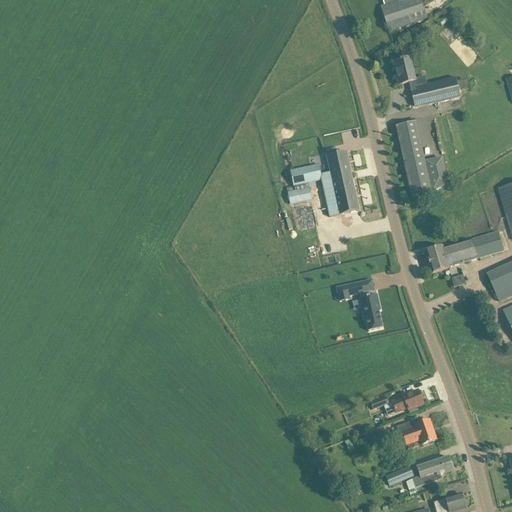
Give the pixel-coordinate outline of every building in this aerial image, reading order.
[(399,0),(384,5),(380,6),(386,25),(425,12),(420,0),(399,0)] [(377,15),(368,20),(375,35),(384,31),(377,15)] [(409,53),(407,45),(400,47),(402,54),(409,53)] [(461,96),(457,78),(425,86),(423,77),(414,80),(409,59),(400,61),(400,62),(394,63),(396,72),(398,77),(397,77),(399,86),(410,83),(412,89),(411,89),(415,107),(461,96)] [(396,127),(412,198),(432,194),(448,186),(443,160),(425,163),(416,123),(396,127)] [(327,157),(331,173),(321,175),(319,165),(290,172),(294,187),(322,181),(330,218),(359,212),(346,153),(327,157)] [(511,184),(498,189),(511,235),(511,184)] [(288,193),(290,205),(312,200),(309,186),(305,187),(305,190),(288,193)] [(426,252),(432,274),(450,269),(449,267),(503,251),(498,232),(443,248),(443,247),(426,252)] [(511,264),(487,276),(498,301),(511,295),(511,264)] [(462,277),(451,278),(452,287),(463,286),(462,277)] [(362,283),(347,287),(349,297),(359,295),(360,298),(359,298),(364,320),(366,320),(368,332),(382,329),(378,311),(380,311),(377,296),(371,297),(370,292),(364,293),(362,283)] [(511,306),(503,311),(511,331),(511,306)] [(403,397),(403,398),(392,403),(396,414),(408,409),(410,414),(418,410),(417,408),(423,406),(418,392),(403,397)] [(371,404),(373,411),(389,405),(386,398),(371,404)] [(409,423),(397,428),(399,435),(403,434),(404,438),(399,440),(402,448),(407,446),(409,450),(415,448),(413,443),(420,441),(422,445),(427,444),(436,441),(430,422),(420,425),(411,428),(409,423)] [(373,446),(386,440),(381,428),(365,434),(367,438),(366,439),(367,440),(369,440),(371,445),(373,444),(373,446)] [(407,483),(409,491),(416,489),(442,480),(440,475),(454,471),(449,458),(417,469),(420,477),(413,480),(407,483)] [(386,478),(390,487),(413,477),(410,468),(386,478)] [(441,501),(443,506),(435,508),(435,511),(454,511),(466,509),(462,495),(441,501)]
